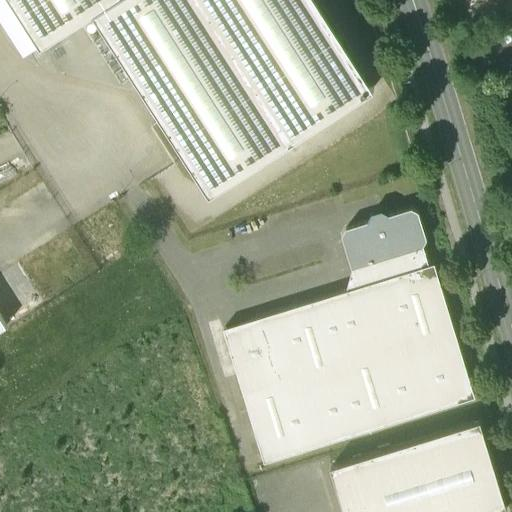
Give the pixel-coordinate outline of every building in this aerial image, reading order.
[(2,0),(31,47),(91,10),(204,192),(366,92),(309,0),(2,0)] [(110,207),(83,220),(104,263),(131,250),(110,207)] [(412,208),(389,215),(381,210),(372,213),(368,221),(347,227),(342,235),(352,268),(358,266),(364,285),(223,327),(264,461),(475,397),(434,263),(429,265),(423,246),(427,238),(419,212),(412,208)] [(27,262),(4,270),(18,311),(40,304),(27,262)] [(480,421),(331,466),(333,471),(334,471),(346,511),(496,511),(507,509),(480,421)]
